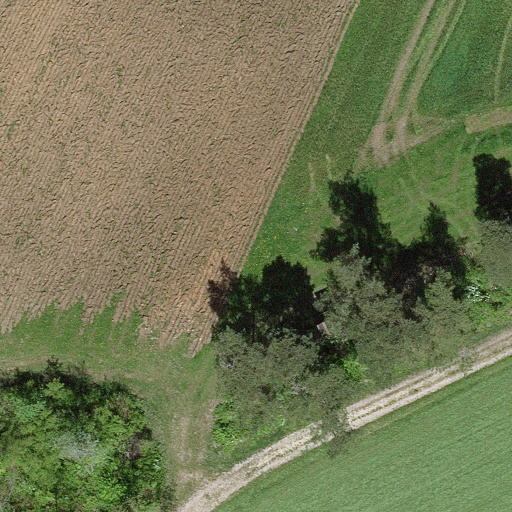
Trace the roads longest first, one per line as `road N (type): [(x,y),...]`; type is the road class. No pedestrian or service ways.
road 1 (track): [(186,511),(227,456),(511,325)]
road 2 (track): [(208,474),(187,398),(132,341),(71,325),(0,345)]
